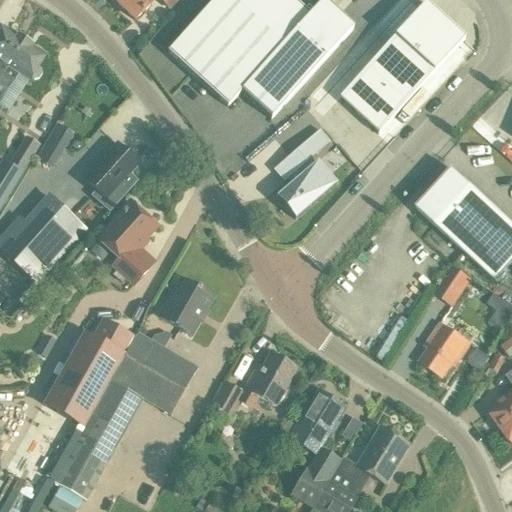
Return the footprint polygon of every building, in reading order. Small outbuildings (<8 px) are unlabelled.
[(112,0),(134,21),(153,3),(150,0),(112,0)] [(178,0),(159,0),(169,10),(178,0)] [(272,121),(353,29),(322,2),(309,16),(290,0),(214,0),(168,53),(219,98),(218,100),(227,108),(241,93),(272,121)] [(426,6),(425,5),(338,100),(339,101),(340,100),(378,134),(377,135),(378,136),(464,41),(463,40),(459,44),(422,10),(426,6)] [(10,30),(7,31),(3,28),(0,33),(0,79),(24,42),(15,36),(14,33),(10,30)] [(33,48),(24,42),(0,79),(0,99),(17,74),(28,81),(29,79),(34,81),(38,80),(41,75),(41,70),(37,68),(45,55),(42,53),(41,50),(37,47),(33,48)] [(72,135),(57,126),(43,150),(58,159),(72,135)] [(319,133),(319,132),(273,172),(275,170),(285,181),(283,183),(283,184),(289,179),(293,183),(275,199),(276,200),(278,198),(296,219),(294,221),(295,222),(336,186),(336,185),(334,187),(315,166),(317,164),(317,163),(314,165),(310,160),(329,144),(329,143),(327,145),(317,134),(319,133)] [(38,147),(26,139),(9,166),(21,174),(38,147)] [(93,172),(87,179),(100,190),(93,198),(108,212),(135,182),(128,175),(137,165),(135,163),(134,159),(130,155),(126,155),(117,147),(106,159),(105,158),(92,171),(93,172)] [(417,210),(416,211),(497,284),(498,283),(496,282),(511,264),(511,225),(452,172),(451,173),(455,177),(421,214),(417,210)] [(87,231),(48,196),(0,248),(0,253),(37,286),(87,231)] [(110,268),(132,288),(154,264),(137,250),(156,229),(130,205),(95,243),(116,262),(110,268)] [(433,296),(434,297),(453,310),(472,282),(451,268),(433,296)] [(158,320),(190,339),(213,299),(181,281),(158,320)] [(85,336),(45,407),(82,428),(131,339),(103,323),(93,341),(85,336)] [(459,365),(472,345),(441,324),(428,344),(431,346),(420,364),(444,380),(456,362),(459,365)] [(169,417),(196,368),(138,334),(110,383),(169,417)] [(480,372),(488,359),(477,352),(468,364),(480,372)] [(276,410),(297,372),(269,356),(262,369),(259,368),(245,393),(244,395),(224,383),(209,409),(230,420),(239,405),(252,412),(258,400),(276,410)] [(511,373),(510,376),(511,378),(511,393),(506,398),(507,399),(489,412),(503,430),(511,423),(511,373)] [(289,439),(288,441),(315,457),(307,471),(306,470),(289,497),(312,511),(313,511),(330,482),(342,463),(341,462),(322,450),(346,410),(317,392),(296,428),(287,423),(281,435),(289,439)] [(53,486),(58,489),(85,504),(125,433),(93,414),(53,486)] [(511,423),(503,430),(511,442),(511,423)] [(408,447),(379,429),(356,467),(342,459),(341,462),(342,463),(330,482),(357,499),(369,479),(383,488),(408,447)] [(313,511),(349,511),(358,499),(357,499),(330,482),(313,511)] [(225,503),(230,504),(236,507),(242,492),(229,487),(227,493),(219,488),(212,490),(206,495),(223,507),(225,503)] [(229,511),(221,507),(212,501),(205,511),(229,511)]
